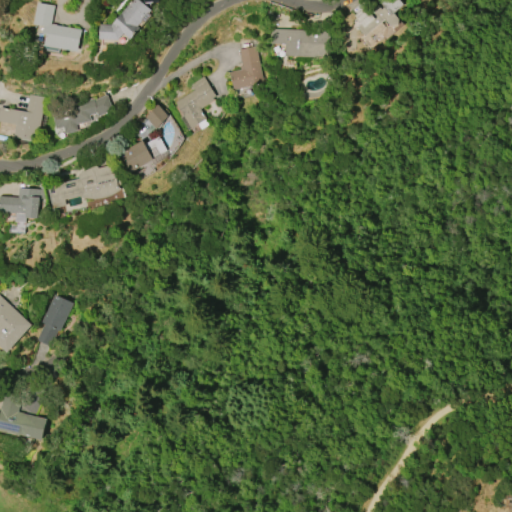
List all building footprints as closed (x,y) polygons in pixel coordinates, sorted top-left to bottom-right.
[(116,40),(98,39),(99,24),(110,25),(129,0),(137,0),(150,10),(147,13),(150,15),(144,23),(141,20),(137,26),(139,29),(129,39),(122,33),(116,40)] [(364,36),(356,27),(360,24),(354,16),(365,7),(369,12),(377,5),(381,9),(383,7),(379,1),(380,0),(399,0),(403,4),(392,13),(398,20),(397,25),(392,24),(389,26),(384,19),(364,36)] [(33,24),(37,3),(54,6),(51,23),(57,24),(56,25),(81,30),(77,52),(44,46),(47,33),(42,33),(44,26),(33,24)] [(270,29),(330,32),(329,57),(285,55),(285,44),(269,44),(270,29)] [(233,90),(229,72),(240,70),(239,66),(241,65),(238,50),(254,46),(263,83),(233,90)] [(190,85),(202,77),(215,96),(212,98),(213,100),(199,109),(205,119),(208,125),(201,129),(197,123),(190,128),(174,102),(193,90),(190,85)] [(0,121),(0,107),(25,112),(28,94),(44,97),(36,141),(13,136),(15,124),(0,121)] [(91,121),(77,124),(79,130),(66,133),(64,127),(57,129),(52,108),(94,98),(94,100),(107,95),(113,109),(97,116),(96,114),(90,115),(91,121)] [(158,104),(168,116),(157,129),(146,117),(158,104)] [(158,136),(167,150),(165,151),(167,155),(160,159),(161,160),(154,164),(152,160),(130,173),(119,154),(142,141),(144,144),(158,136)] [(66,205),(52,208),(51,205),(52,205),(47,186),(79,178),(78,177),(78,176),(79,175),(79,174),(79,173),(80,173),(92,167),(93,166),(94,166),(95,166),(96,166),(97,166),(97,167),(98,167),(110,165),(114,173),(115,175),(119,174),(121,184),(117,185),(120,188),(119,190),(117,191),(115,193),(112,194),(110,195),(108,196),(106,197),(103,197),(101,198),(99,198),(96,199),(94,199),(91,199),(89,198),(87,198),(84,198),(82,197),(81,197),(80,196),(65,199),(66,205)] [(39,197),(37,218),(24,217),(23,222),(15,222),(15,214),(0,213),(0,196),(17,197),(18,188),(42,189),(42,197),(39,197)] [(0,295),(32,325),(7,352),(0,345),(0,295)] [(53,295),(72,303),(52,347),(35,340),(43,324),(41,323),(53,295)] [(40,440),(0,430),(0,407),(3,394),(20,398),(17,412),(45,419),(40,440)]
